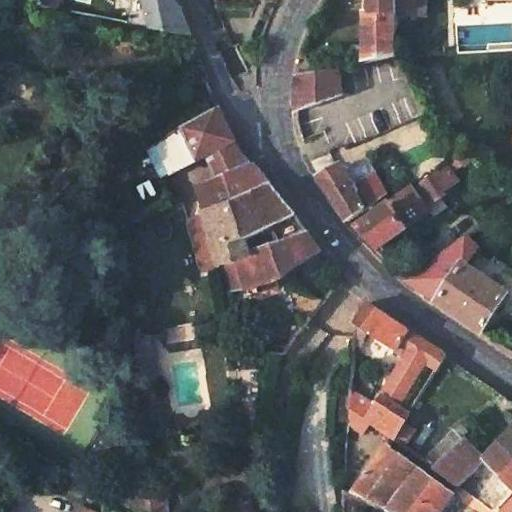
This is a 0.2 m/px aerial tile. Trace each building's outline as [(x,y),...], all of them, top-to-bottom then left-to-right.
[(143,0),(145,31),(187,41),(175,9),(167,0),(143,0)] [(365,11),(367,64),(400,58),(397,0),(370,0),(371,11),(365,11)] [(417,67),(406,72),(425,117),(426,121),(438,116),(417,67)] [(293,97),(296,113),(342,95),(339,70),(296,78),(293,97)] [(200,71),(187,71),(192,86),(205,83),(200,71)] [(17,72),(6,88),(39,104),(50,86),(17,72)] [(166,175),(213,153),(234,144),(230,137),(216,110),(175,130),(150,146),(166,175)] [(234,144),(213,153),(225,176),(251,167),(241,156),(235,146),(234,144)] [(148,156),(117,174),(128,194),(118,199),(129,218),(170,195),(148,156)] [(343,166),(318,178),(333,200),(348,221),(388,193),(375,176),(356,188),(343,166)] [(221,267),(229,290),(263,285),(277,280),(290,271),(281,245),(307,236),(300,225),(286,209),(281,202),(251,167),(225,176),(196,185),(213,243),(221,267)] [(410,188),(355,229),(376,251),(407,230),(405,227),(426,211),(410,188)] [(418,243),(431,262),(405,280),(483,334),(510,296),(467,268),(480,251),(494,239),(484,226),(466,238),(453,219),(418,243)] [(365,304),(362,310),(356,327),(405,359),(409,354),(437,373),(447,359),(443,356),(421,341),(365,304)] [(149,337),(134,339),(139,380),(154,379),(149,337)] [(403,363),(376,408),(349,390),(347,409),(367,423),(390,439),(406,417),(395,409),(419,372),(403,363)] [(511,511),(511,430),(501,442),(483,460),(454,434),(423,463),(455,486),(482,462),(511,489),(511,487),(511,499),(501,511),(500,511),(511,511)] [(386,511),(474,511),(384,446),(351,495),(342,490),(341,511),(378,511),(382,510),(386,511)] [(108,511),(77,497),(70,511),(108,511)]
